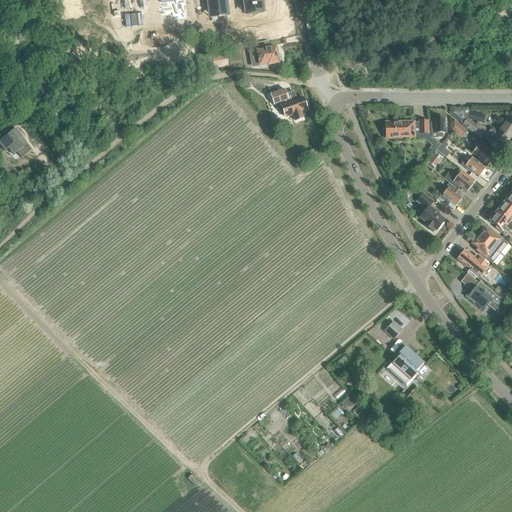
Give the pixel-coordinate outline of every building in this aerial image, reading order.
[(159,0),(161,10),(160,10),(160,12),(161,12),(162,17),(170,16),(171,22),(186,20),(185,14),(187,13),(185,0),(159,0)] [(225,0),(207,0),(209,14),(217,13),(217,14),(219,13),(219,12),(226,12),(227,16),(225,0)] [(261,0),(244,0),(246,13),(263,11),(261,0)] [(257,51),(250,52),(253,67),(261,65),(267,64),(268,65),(278,64),(278,63),(280,62),(279,53),(277,53),(276,48),(269,49),(268,49),(267,41),(261,42),(256,43),(257,51)] [(212,57),(214,67),(227,64),(225,54),(212,57)] [(280,109),(282,116),(284,115),(285,117),(293,115),(295,121),(302,118),(300,112),(307,110),(306,107),(307,107),(304,100),(303,100),(302,98),(296,100),(294,94),(287,96),(284,90),(270,95),(274,105),(280,103),(282,108),(280,109)] [(464,108),(450,108),(450,115),(462,125),(480,139),(483,134),(486,136),(487,136),(495,142),(498,139),(505,145),(511,135),(511,120),(509,119),(497,134),(491,130),(489,132),(476,122),(475,124),(467,118),(464,116),(464,108)] [(434,123),(430,123),(431,138),(432,139),(437,139),(437,138),(442,138),(442,133),(445,133),(444,119),(434,120),(434,123)] [(420,123),(413,123),(401,123),(401,124),(385,124),(385,128),(383,128),(383,135),(385,135),(385,139),(394,139),(394,143),(405,142),(405,138),(414,138),(415,138),(415,134),(427,134),(427,121),(420,122),(420,123)] [(451,133),(458,140),(465,131),(453,121),(449,125),(450,133),(451,133)] [(5,129),(0,133),(3,137),(9,133),(5,129)] [(17,131),(0,144),(7,152),(10,150),(16,157),(20,154),(24,159),(33,152),(23,139),(23,138),(17,131)] [(440,145),(436,151),(446,158),(450,153),(445,149),(448,145),(443,142),(440,145)] [(489,152),(479,144),(472,154),(487,166),(493,159),(487,154),(489,152)] [(437,151),(425,166),(432,171),(443,156),(437,151)] [(468,163),(465,161),(461,166),(462,167),(471,174),(472,172),(479,177),(485,170),(471,159),(468,163)] [(448,173),(444,178),(459,190),(460,188),(466,193),(472,185),(466,180),(468,177),(460,170),(457,173),(459,175),(456,179),(448,173)] [(413,181),(418,185),(422,180),(417,176),(413,181)] [(442,191),(438,196),(448,203),(449,202),(456,207),(461,200),(461,199),(464,196),(449,184),(446,187),(448,189),(444,193),(442,191)] [(433,202),(423,194),(416,202),(426,210),(419,219),(423,222),(422,224),(433,233),(434,231),(435,232),(445,220),(438,215),(439,214),(430,207),(433,202)] [(511,220),(511,208),(505,203),(497,212),(511,222),(511,220)] [(497,212),(490,221),(497,227),(495,229),(501,234),(506,229),(511,232),(511,230),(511,223),(511,222),(497,212)] [(484,229),(481,232),(478,237),(494,249),(500,254),(507,244),(501,240),(492,232),(491,234),(484,229)] [(494,249),(478,237),(472,245),(478,250),(476,251),(486,259),(492,264),(500,254),(494,249)] [(464,251),(457,260),(469,270),(473,273),(476,268),(482,273),(486,268),(488,270),(491,266),(484,261),(481,265),(464,251)] [(491,301),(501,309),(506,303),(479,281),(478,283),(474,287),(475,288),(474,290),(473,291),(471,289),(470,290),(465,297),(474,304),(474,303),(483,310),(485,309),(487,306),(491,301)] [(501,289),(498,293),(506,299),(511,292),(501,289)] [(384,332),(394,341),(403,331),(393,322),(384,332)] [(405,347),(390,364),(393,366),(396,369),(402,374),(405,377),(411,382),(420,372),(412,366),(413,364),(418,359),(405,347)] [(345,409),(352,402),(349,399),(342,405),(345,409)] [(365,413),(359,406),(356,409),(362,416),(359,420),(361,423),(368,417),(365,413)] [(334,419),(341,413),(338,409),(330,416),(334,419)] [(390,420),(383,418),(381,423),(389,426),(390,420)] [(337,428),(334,431),(341,438),(344,436),(337,428)] [(321,450),(315,455),(318,459),(324,454),(322,451),(321,450)] [(296,466),(292,470),(296,475),(301,471),(296,466)]
